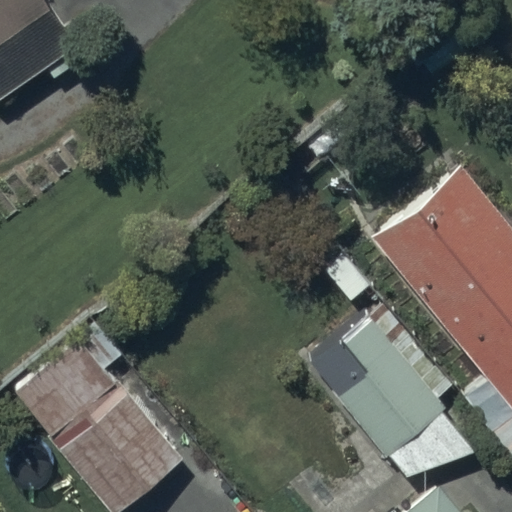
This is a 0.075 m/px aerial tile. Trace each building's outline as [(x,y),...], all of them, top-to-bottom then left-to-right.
[(40,0),(0,0),(0,99),(74,46),(40,0)] [(418,207),(374,234),(511,403),(511,215),(466,157),(418,207)] [(381,295),(306,356),(401,471),(472,448),(438,406),(444,401),(435,390),(449,378),(381,295)] [(89,330),(9,393),(104,511),(112,511),(178,460),(171,452),(181,444),(89,330)] [(452,511),(433,489),(405,511),(452,511)]
